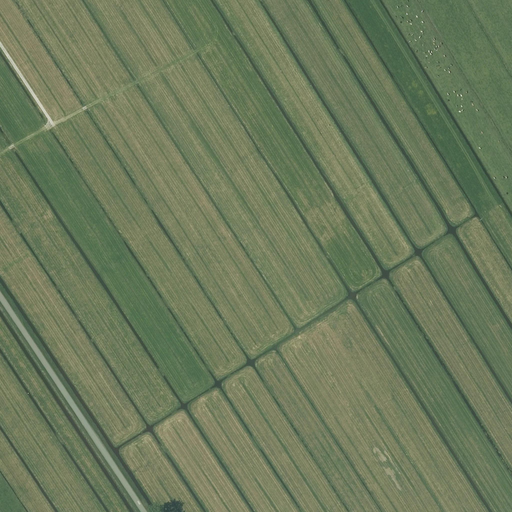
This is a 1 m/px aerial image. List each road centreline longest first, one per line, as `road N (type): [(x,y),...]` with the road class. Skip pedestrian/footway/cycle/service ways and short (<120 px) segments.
road 1 (unclassified): [(144,511),(0,296)]
road 2 (track): [(0,156),(139,87)]
